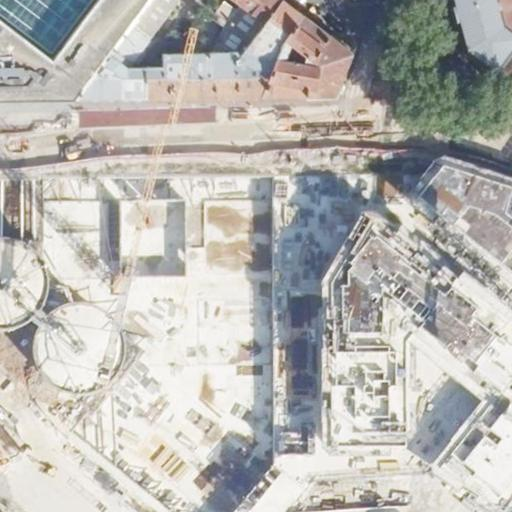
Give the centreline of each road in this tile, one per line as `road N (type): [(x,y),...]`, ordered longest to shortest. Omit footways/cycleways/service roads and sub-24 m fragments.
road 1 (tertiary): [(0,152),(362,130)]
road 2 (residential): [(511,152),(459,136),(362,130)]
road 3 (unknown): [(237,409),(150,511)]
